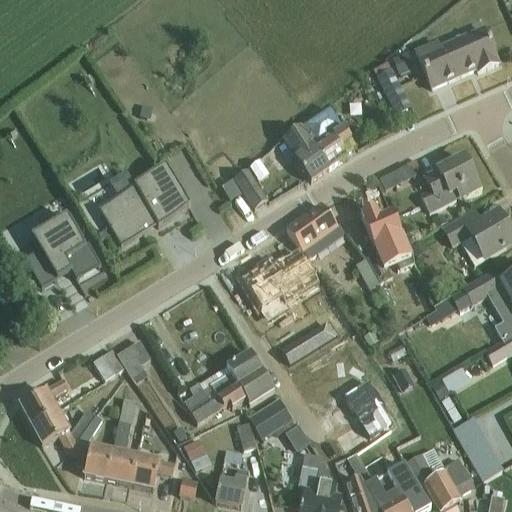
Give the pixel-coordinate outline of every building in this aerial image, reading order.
[(437,46),(415,56),(432,93),(477,73),(478,76),(498,67),(489,46),(492,43),(489,37),(485,37),(483,32),(439,52),(437,46)] [(405,57),(392,63),(399,77),(411,71),(405,57)] [(411,110),(391,74),(387,66),(374,73),(379,81),(377,82),(397,118),(411,110)] [(145,123),(148,112),(142,110),(139,121),(145,123)] [(308,130),(302,134),(329,173),(347,160),(345,158),(353,153),(352,151),(355,149),(331,114),(308,130)] [(329,173),(302,134),(302,135),(300,133),(284,145),(295,162),(294,163),(310,186),(329,173)] [(430,218),(480,191),(464,162),(425,183),(430,193),(420,199),(430,218)] [(176,195),(178,193),(165,171),(163,172),(164,174),(159,177),(158,176),(134,190),(133,191),(134,192),(117,202),(120,207),(100,219),(120,252),(150,234),(148,230),(154,226),(158,232),(190,212),(188,209),(185,210),(176,195)] [(234,185),(254,214),(267,205),(247,176),(234,185)] [(395,176),(379,183),(385,195),(400,187),(395,176)] [(116,180),(102,187),(109,200),(124,193),(116,180)] [(321,209),(286,234),(309,265),(343,240),(321,209)] [(369,216),(360,220),(368,238),(373,252),(378,263),(383,275),(397,269),(398,272),(399,275),(407,272),(413,269),(410,263),(402,244),(390,218),(386,220),(378,223),(374,214),(369,216)] [(474,270),(486,263),(511,246),(511,241),(497,216),(479,227),(473,215),(444,232),(454,249),(459,245),(474,270)] [(437,232),(447,225),(442,217),(432,224),(437,232)] [(27,262),(23,264),(41,294),(56,284),(57,284),(44,262),(57,254),(70,276),(71,276),(76,285),(79,283),(77,280),(96,269),(97,272),(100,270),(88,249),(85,251),(79,243),(83,241),(69,219),(39,237),(30,242),(38,255),(27,262)] [(268,262),(285,252),(275,237),(259,247),(268,262)] [(421,244),(409,251),(414,259),(426,252),(421,244)] [(389,277),(377,257),(371,260),(365,264),(379,288),(392,282),(389,277)] [(356,266),(347,271),(360,292),(369,286),(356,266)] [(269,269),(241,287),(260,317),(281,304),(285,311),(305,298),(286,268),(273,276),(269,269)] [(435,315),(424,321),(430,331),(441,324),(441,325),(457,315),(458,317),(472,309),(489,298),(506,327),(498,332),(505,344),(511,340),(511,339),(511,279),(500,286),(496,289),(490,277),(463,294),(449,302),(433,311),(435,315)] [(363,341),(370,351),(379,345),(373,335),(363,341)] [(505,344),(485,356),(486,357),(492,368),(511,356),(511,342),(511,340),(505,344)] [(140,346),(118,360),(131,381),(138,376),(140,375),(144,373),(141,369),(151,363),(140,346)] [(477,355),(452,366),(458,378),(483,366),(477,355)] [(112,356),(103,362),(115,380),(119,378),(124,374),(112,356)] [(193,419),(262,376),(251,357),(201,389),(200,388),(191,394),(195,402),(186,408),(193,419)] [(105,387),(115,380),(103,362),(93,368),(105,387)] [(415,389),(406,373),(394,380),(402,396),(415,389)] [(138,376),(131,381),(135,388),(144,382),(140,375),(138,376)] [(274,396),(262,376),(193,419),(199,428),(230,409),(233,413),(247,405),(250,410),(274,396)] [(31,431),(58,415),(51,403),(68,393),(64,385),(20,410),(31,431)] [(439,405),(440,404),(448,400),(440,386),(431,391),(439,405)] [(367,388),(344,402),(360,429),(369,442),(392,427),(369,392),(367,388)] [(401,398),(411,422),(425,416),(414,392),(401,398)] [(448,400),(440,404),(454,426),(461,421),(448,400)] [(114,456),(107,485),(131,490),(137,461),(122,458),(133,405),(124,403),(114,456)] [(71,439),(58,415),(31,431),(43,451),(58,442),(68,459),(76,448),(97,420),(89,414),(71,439)] [(103,424),(97,420),(76,448),(68,459),(88,463),(84,480),(107,485),(114,456),(87,450),(103,424)] [(254,420),(247,424),(260,444),(267,440),(254,420)] [(472,422),(453,433),(459,444),(479,432),(472,422)] [(255,451),(249,426),(236,430),(243,454),(255,451)] [(298,430),(286,438),(297,455),(309,447),(298,430)] [(180,431),(173,436),(178,444),(185,440),(180,431)] [(479,432),(459,444),(465,454),(485,443),(479,432)] [(491,453),(485,443),(465,454),(471,465),(491,453)] [(189,464),(203,458),(196,445),(183,451),(189,464)] [(422,459),(405,469),(419,493),(425,490),(437,511),(448,511),(462,504),(459,500),(475,491),(459,463),(442,472),(431,453),(422,459)] [(491,453),(471,465),(477,475),(497,464),(491,453)] [(241,469),(243,459),(226,456),(224,465),(241,469)] [(306,458),(303,470),(298,493),(306,495),(301,511),(345,511),(342,502),(338,492),(328,475),(320,462),(306,458)] [(361,466),(356,459),(347,465),(351,472),(361,466)] [(175,469),(137,461),(131,490),(154,495),(158,477),(173,480),(175,469)] [(497,464),(477,475),(484,486),(503,474),(497,464)] [(369,478),(360,483),(376,511),(430,511),(419,493),(405,469),(374,487),(369,478)] [(220,486),(216,507),(239,511),(241,511),(247,487),(248,487),(250,477),(238,474),(236,482),(222,479),(220,486)] [(376,511),(360,483),(345,490),(352,511),(376,511)] [(194,503),(197,488),(183,485),(180,500),(194,503)] [(501,511),(504,503),(492,500),(489,511),(501,511)]
